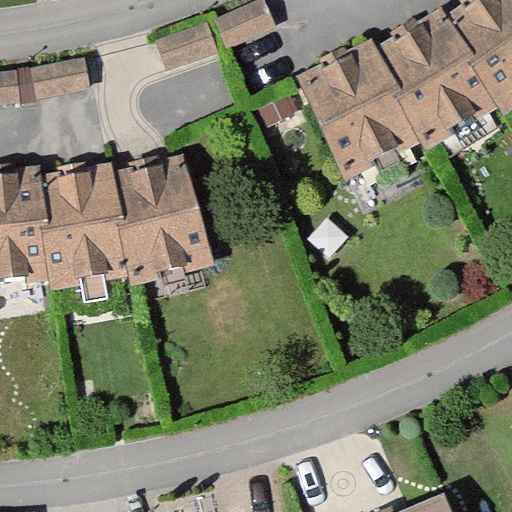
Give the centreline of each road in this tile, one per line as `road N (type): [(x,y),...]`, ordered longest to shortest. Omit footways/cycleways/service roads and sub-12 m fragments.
road 1 (residential): [(511,338),(243,448),(0,489)]
road 2 (residential): [(154,0),(79,29),(0,37)]
